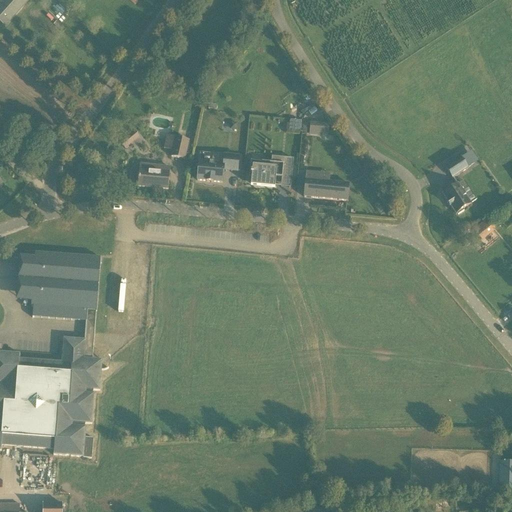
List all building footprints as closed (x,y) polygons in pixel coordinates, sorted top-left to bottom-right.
[(0,0),(0,24),(6,29),(30,0),(0,0)] [(289,132),(300,133),(301,121),(290,120),(289,132)] [(321,124),(320,134),(328,135),(329,125),(321,124)] [(127,145),(132,143),(130,135),(124,136),(127,145)] [(175,138),(172,151),(171,158),(185,161),(189,141),(175,138)] [(199,162),(197,181),(206,182),(206,183),(213,183),(222,184),(223,171),(238,173),(239,157),(224,156),(212,155),(212,164),(199,162)] [(275,189),(275,187),(276,187),(276,186),(275,186),(276,178),(282,179),(283,176),(291,176),(291,179),(291,180),(293,160),(284,159),(283,165),(262,163),(251,162),(249,178),(251,179),(251,187),(275,189)] [(461,159),(446,168),(453,179),(468,169),(461,159)] [(138,187),(168,190),(170,167),(140,164),(138,187)] [(317,182),(318,174),(306,173),(304,198),(348,202),(349,185),(317,182)] [(471,205),(458,185),(457,185),(443,195),(448,203),(447,203),(449,208),(451,207),(456,215),(457,214),(458,216),(464,212),(463,210),(471,205)] [(493,231),(486,221),(467,236),(474,246),(493,231)] [(0,451),(1,452),(1,446),(54,450),(54,456),(91,459),(93,439),(86,439),(87,428),(84,427),(85,424),(92,425),(94,394),(93,394),(93,391),(100,391),(102,361),(92,360),(100,259),(35,254),(31,307),(34,307),(33,318),(86,322),(85,340),(63,338),(61,363),(19,359),(20,354),(4,353),(3,368),(0,368),(0,451)] [(499,486),(502,486),(501,493),(511,493),(511,462),(500,462),(499,486)]
